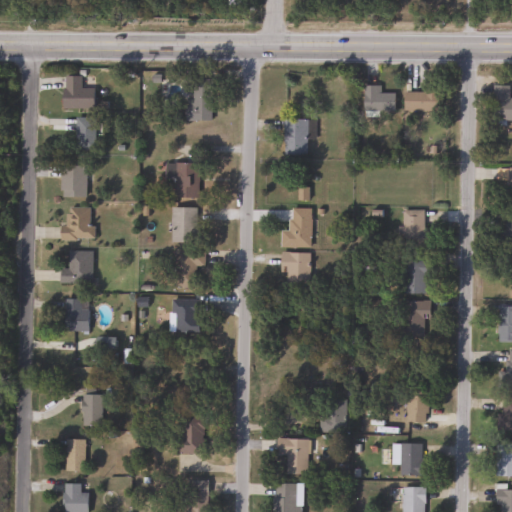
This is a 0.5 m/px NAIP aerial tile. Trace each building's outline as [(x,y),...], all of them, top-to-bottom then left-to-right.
[(79,77),(79,89),(92,89),(92,109),(60,109),(60,77),(79,77)] [(183,121),(183,99),(191,99),(191,79),(210,79),(210,121),(183,121)] [(379,85),(379,93),(393,93),(393,111),(362,111),(362,85),(379,85)] [(507,98),(511,98),(511,122),(491,122),(491,85),(507,85),(507,98)] [(402,111),(402,91),(438,91),(438,111),(402,111)] [(94,118),(94,151),(72,150),(73,118),(94,118)] [(305,155),(282,155),(282,119),(305,119),(305,155)] [(196,164),(196,198),(172,198),(172,164),(196,164)] [(59,197),(59,166),(84,166),(84,197),(59,197)] [(90,240),(61,240),(61,208),(90,208),(90,240)] [(169,243),(169,208),(195,208),(195,243),(169,243)] [(279,247),(279,231),(288,231),(288,208),(309,208),(309,247),(279,247)] [(399,248),(399,210),(422,210),(422,248),(399,248)] [(172,250),(202,251),(201,267),(193,267),(192,289),(171,289),(172,250)] [(90,284),(57,284),(57,269),(65,269),(65,252),(90,252),(90,284)] [(278,284),(278,253),(307,253),(307,284),(278,284)] [(427,294),(400,294),(400,261),(427,261),(427,294)] [(85,331),(62,331),(62,300),(85,300),(85,331)] [(196,333),(167,332),(167,300),(197,301),(196,333)] [(421,318),(421,337),(398,337),(398,302),(430,302),(430,318),(421,318)] [(511,342),(496,342),(496,306),(511,306),(511,342)] [(511,349),(511,388),(495,387),(496,371),(505,371),(506,349),(511,349)] [(79,427),(79,395),(99,395),(99,427),(79,427)] [(511,431),(494,431),(494,414),(501,414),(501,397),(511,397),(511,431)] [(343,433),(318,433),(318,399),(343,399),(343,433)] [(176,454),(176,418),(201,418),(201,454),(176,454)] [(285,455),(274,455),(274,439),(307,439),(306,474),(284,474),(285,455)] [(62,471),(62,440),(82,440),(82,471),(62,471)] [(493,444),(511,444),(511,477),(493,477),(493,444)] [(398,476),(398,445),(422,445),(422,476),(398,476)] [(178,511),(178,503),(184,503),(184,481),(207,481),(207,511),(178,511)] [(301,511),(271,511),(271,483),(301,483),(301,511)] [(61,511),(61,484),(80,484),(80,492),(85,492),(85,511),(61,511)] [(400,511),(400,487),(422,487),(422,511),(400,511)] [(511,511),(493,511),(493,490),(511,489),(511,511)]
